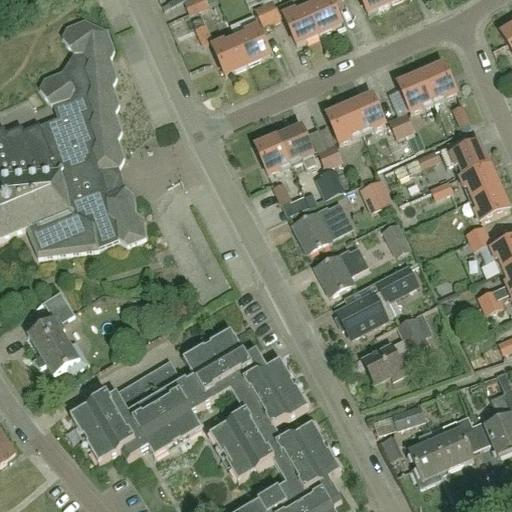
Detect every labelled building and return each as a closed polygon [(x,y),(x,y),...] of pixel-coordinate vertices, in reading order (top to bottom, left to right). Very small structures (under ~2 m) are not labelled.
[(211,12),(205,0),(199,0),(184,6),(190,20),(211,12)] [(359,0),(368,19),(391,9),(386,0),(359,0)] [(386,0),(391,9),(410,0),(386,0)] [(319,10),(308,14),(319,39),(342,29),(330,1),(318,7),(319,10)] [(282,25),(274,5),(264,10),(272,29),(282,25)] [(272,29),(264,10),(255,14),(264,32),(272,29)] [(319,39),(308,14),(297,19),(296,16),(284,21),(297,49),(319,39)] [(207,29),(205,30),(202,22),(193,26),(196,34),(203,51),(214,46),(207,29)] [(0,249),(1,247),(31,234),(42,263),(102,256),(102,255),(122,246),(129,251),(148,243),(146,224),(138,218),(136,199),(128,192),(125,181),(123,172),(127,162),(126,161),(120,144),(124,135),(118,117),(122,109),(115,91),(119,82),(113,63),(117,55),(110,37),(87,26),(69,33),(65,43),(76,58),(64,78),(48,84),(43,94),(55,111),(61,123),(43,130),(43,129),(28,136),(26,131),(10,137),(8,132),(0,135),(0,249)] [(248,41),(237,46),(248,71),(270,61),(258,33),(247,38),(248,41)] [(511,33),(502,39),(511,55),(511,33)] [(248,71),(237,46),(226,51),(224,48),(213,53),(225,81),(248,71)] [(444,69),(421,79),(432,105),(443,100),(445,103),(456,98),(444,69)] [(422,110),(432,105),(421,79),(399,90),(411,118),(423,113),(422,110)] [(372,101),(350,111),(361,137),(372,132),(374,135),(385,130),(372,101)] [(350,142),(361,137),(350,111),(327,121),(340,149),(351,145),(350,142)] [(452,116),(459,133),(469,128),(462,112),(452,116)] [(407,118),(397,122),(405,140),(414,136),(407,118)] [(397,122),(389,126),(397,143),(405,140),(397,122)] [(279,142),(291,171),(303,166),(307,174),(318,169),(302,132),(279,142)] [(281,176),(281,175),(291,171),(279,142),(257,153),(269,181),(281,176)] [(464,182),(465,182),(490,171),(480,148),(452,161),(448,153),(441,156),(448,173),(456,169),(457,173),(460,172),(464,182)] [(327,154),(334,171),(342,167),(335,151),(327,154)] [(334,171),(327,154),(318,158),(326,174),(334,171)] [(399,185),(412,179),(423,174),(424,175),(440,168),(436,156),(395,175),(399,185)] [(500,194),(490,171),(465,182),(464,182),(462,183),(467,195),(470,194),(474,205),(500,194)] [(344,197),(334,175),(321,180),(322,183),(315,186),(325,206),(344,197)] [(382,213),(393,209),(383,185),(372,190),(382,213)] [(431,195),(432,197),(436,207),(454,198),(449,187),(431,195)] [(292,206),(285,189),(274,193),(281,212),(292,206)] [(500,194),(474,205),(479,216),(477,217),(482,229),(510,217),(500,194)] [(333,248),(332,245),(353,234),(339,209),(318,221),(317,219),(293,233),(307,261),(333,248)] [(389,250),(405,241),(399,229),(383,237),(389,250)] [(470,250),(490,241),(486,232),(466,241),(470,250)] [(479,256),(486,269),(494,265),(497,271),(499,269),(503,278),(511,273),(511,245),(495,253),(490,241),(470,250),(473,258),(479,256)] [(340,264),(340,262),(315,275),(330,304),(355,290),(351,283),(369,273),(358,254),(340,264)] [(339,320),(341,323),(338,325),(345,337),(348,335),(354,345),(389,325),(389,324),(397,319),(389,305),(418,288),(406,269),(376,287),(381,295),(374,300),(374,299),(339,320)] [(511,273),(503,278),(509,292),(479,305),(483,313),(499,306),(511,300),(511,273)] [(486,322),(503,315),(499,306),(483,313),(486,322)] [(70,308),(53,319),(56,324),(30,339),(42,360),(37,363),(42,373),(47,370),(56,383),(68,375),(71,380),(89,368),(77,349),(73,351),(64,337),(67,334),(63,329),(77,320),(70,308)] [(428,348),(425,343),(415,323),(398,333),(405,346),(393,353),(392,352),(364,367),(376,390),(391,381),(393,384),(406,378),(398,363),(410,356),(410,357),(428,348)] [(273,465),(286,487),(288,490),(250,511),(333,511),(343,505),(330,484),(342,476),(333,462),(332,463),(320,445),(322,444),(314,431),(314,429),(313,429),(283,448),(275,434),(310,413),(301,398),(299,398),(288,380),(289,379),(281,365),(269,373),(256,351),(245,358),(231,335),(216,343),(217,345),(199,357),(197,355),(183,363),(193,379),(186,383),(181,385),(171,392),(160,398),(150,404),(140,410),(129,416),(119,398),(110,403),(107,399),(71,422),(72,422),(80,436),(82,435),(93,454),(91,456),(99,469),(123,456),(129,466),(146,456),(149,454),(156,464),(171,455),(170,454),(189,443),(190,444),(204,435),(193,417),(201,412),(231,394),(245,417),(214,436),(215,438),(211,440),(220,455),(223,454),(232,472),(230,474),(237,486),(239,485),(273,465)] [(504,360),(511,356),(511,343),(499,350),(504,360)] [(171,392),(181,385),(170,367),(160,373),(171,392)] [(171,392),(160,373),(150,379),(160,398),(171,392)] [(160,398),(150,379),(139,385),(150,404),(160,398)] [(481,428),(473,432),(482,453),(492,449),(497,460),(511,453),(511,390),(507,379),(498,382),(505,400),(491,406),(499,425),(485,431),(483,427),(481,428)] [(150,404),(139,385),(129,391),(140,410),(150,404)] [(140,410),(129,391),(119,398),(129,416),(140,410)] [(393,421),(398,438),(427,428),(421,411),(393,421)] [(436,446),(448,475),(473,465),(470,458),(482,453),(473,432),(468,422),(443,433),(447,442),(436,446)] [(0,472),(14,463),(0,443),(0,472)] [(422,485),(448,475),(436,446),(410,457),(422,485)]
